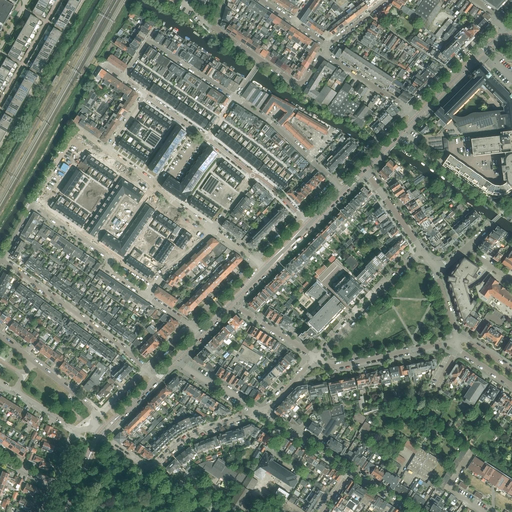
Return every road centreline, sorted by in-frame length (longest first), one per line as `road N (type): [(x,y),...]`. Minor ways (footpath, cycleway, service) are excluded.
road 1 (residential): [(257,410),(182,439),(148,469),(98,438)]
road 2 (residential): [(2,259),(145,369)]
road 3 (residential): [(420,249),(316,357)]
road 4 (residential): [(316,357),(332,366),(448,343)]
road 5 (residential): [(496,16),(407,109)]
road 6 (residential): [(235,98),(333,181)]
road 7 (residential): [(33,204),(75,128),(106,150)]
